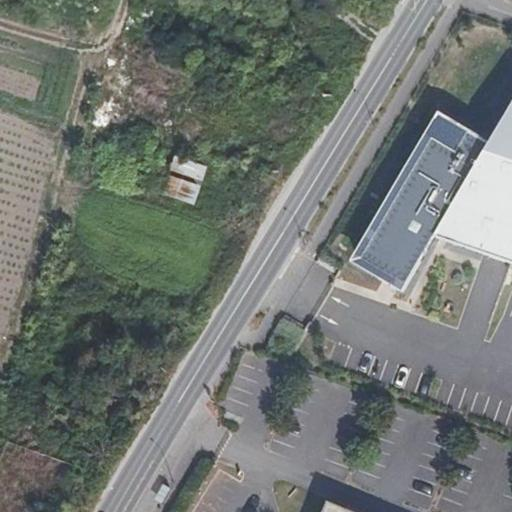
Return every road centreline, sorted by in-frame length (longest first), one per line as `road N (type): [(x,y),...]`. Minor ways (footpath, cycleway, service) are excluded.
road 1 (secondary): [(425,0),(117,511)]
road 2 (track): [(131,0),(101,152),(65,234)]
